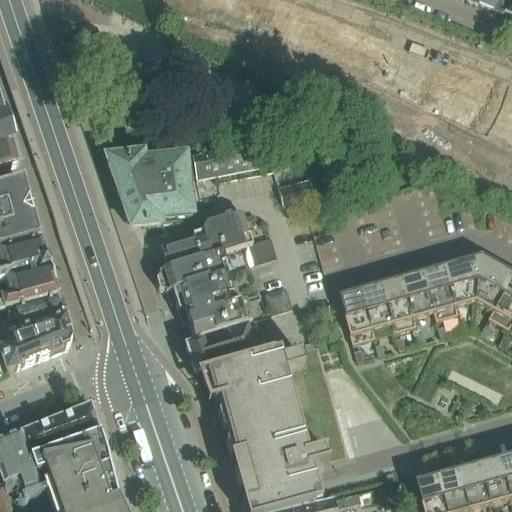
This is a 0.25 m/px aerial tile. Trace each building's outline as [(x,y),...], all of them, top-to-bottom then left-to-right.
[(499,18),(502,18),(508,0),(465,0),(464,3),(467,5),(467,4),(500,17),(499,18)] [(511,0),(510,0),(503,19),(511,21),(511,0)] [(122,64),(124,59),(123,55),(118,53),(112,55),(109,46),(107,47),(107,45),(106,43),(105,41),(103,40),(102,39),(100,38),(98,37),(96,36),(94,36),(92,37),(90,37),(88,38),(86,39),(85,40),(83,42),(82,44),(82,46),(81,48),(81,50),(81,52),(82,54),(82,56),(80,56),(90,85),(92,84),(93,85),(93,86),(94,87),(95,89),(96,90),(97,92),(99,93),(101,94),(103,94),(105,94),(106,94),(108,94),(110,93),(112,93),(114,92),(115,90),(116,89),(117,87),(118,85),(119,83),(119,81),(119,79),(118,77),(117,75),(119,74),(116,66),(122,64)] [(0,120),(0,148),(10,145),(3,119),(0,120)] [(10,145),(0,148),(0,175),(17,169),(10,145)] [(195,187),(272,173),(266,147),(190,162),(195,187)] [(130,232),(148,230),(173,227),(172,221),(191,218),(184,160),(141,164),(140,159),(124,161),(125,167),(108,169),(130,232)] [(277,190),(282,209),(313,200),(308,181),(277,190)] [(0,315),(13,313),(19,336),(67,354),(70,347),(22,185),(0,191),(0,315)] [(311,202),(304,204),(306,214),(314,212),(311,202)] [(247,239),(247,238),(241,217),(204,228),(201,234),(204,243),(195,246),(194,243),(159,254),(160,260),(164,273),(158,276),(158,277),(155,284),(157,292),(164,296),(165,297),(171,295),(175,306),(229,290),(226,279),(228,278),(222,258),(245,251),(241,241),(247,239)] [(250,246),(254,266),(275,262),(271,241),(250,246)] [(454,311),(474,305),(479,262),(443,272),(454,311)] [(492,315),(511,281),(479,262),(474,305),(492,315)] [(457,320),(454,311),(443,272),(421,279),(432,317),(435,326),(457,320)] [(421,279),(402,284),(412,323),(432,317),(421,279)] [(507,335),(511,327),(511,326),(511,280),(511,281),(492,315),(487,324),(507,335)] [(415,332),(412,323),(402,284),(380,290),(391,329),(393,338),(415,332)] [(235,308),(229,290),(175,306),(177,315),(186,312),(188,322),(186,322),(192,342),(187,344),(187,345),(188,346),(246,328),(251,326),(244,305),(235,308)] [(294,312),(288,290),(267,296),(274,318),(294,312)] [(380,290),(360,296),(371,334),(391,329),(380,290)] [(374,344),(371,334),(360,296),(338,302),(351,350),(374,344)] [(255,357),(246,328),(188,346),(189,349),(185,351),(194,376),(193,376),(193,377),(194,376),(254,357),(255,357)] [(478,340),(485,343),(491,333),(484,329),(478,340)] [(440,344),(447,342),(443,330),(436,332),(440,344)] [(9,339),(12,350),(0,353),(0,365),(4,379),(67,354),(19,336),(9,339)] [(419,350),(426,348),(422,336),(416,338),(419,350)] [(497,350),(503,354),(509,343),(503,340),(497,350)] [(398,356),(405,354),(402,342),(395,344),(398,356)] [(315,344),(272,356),(255,361),(254,357),(194,376),(196,381),(208,377),(215,403),(212,404),(212,406),(221,404),(236,458),(229,460),(230,463),(237,461),(245,490),(308,472),(311,472),(348,461),(315,344)] [(377,362),(384,360),(381,348),(374,350),(377,362)] [(357,368),(363,366),(360,354),(353,356),(357,368)] [(55,423),(65,449),(98,437),(89,409),(55,423)] [(30,461),(65,449),(55,423),(22,437),(30,461)] [(65,449),(30,461),(29,462),(34,478),(44,474),(57,511),(89,511),(115,503),(100,458),(105,456),(99,437),(98,437),(65,449)] [(39,492),(19,438),(0,446),(0,479),(4,490),(20,484),(25,498),(39,492)] [(511,503),(511,462),(497,466),(508,505),(511,503)] [(487,511),(508,505),(497,466),(477,472),(487,511)] [(482,511),(487,511),(477,472),(456,478),(465,511),(482,511)] [(443,511),(465,511),(456,478),(435,484),(443,511)] [(416,499),(419,511),(443,511),(435,484),(414,490),(416,499)] [(0,488),(0,511),(10,511),(2,488),(0,488)] [(241,505),(243,511),(300,511),(313,509),(312,507),(313,507),(309,491),(302,493),(302,494),(260,505),(259,500),(241,505)] [(313,509),(300,511),(341,511),(360,508),(358,499),(331,504),(313,509)]
